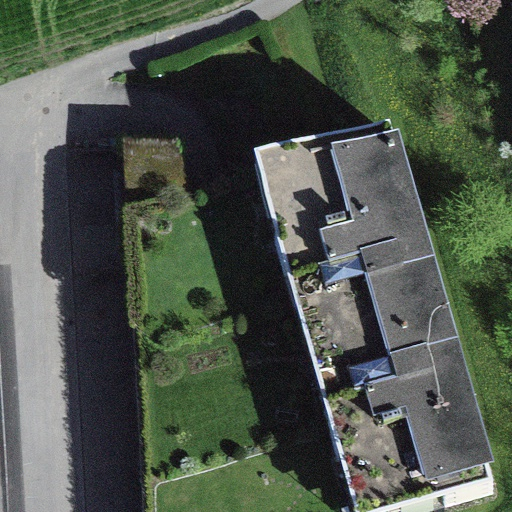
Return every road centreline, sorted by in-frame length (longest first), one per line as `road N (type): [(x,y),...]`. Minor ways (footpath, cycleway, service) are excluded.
road 1 (residential): [(54,511),(27,88),(0,96)]
road 2 (track): [(278,0),(255,18),(27,88)]
